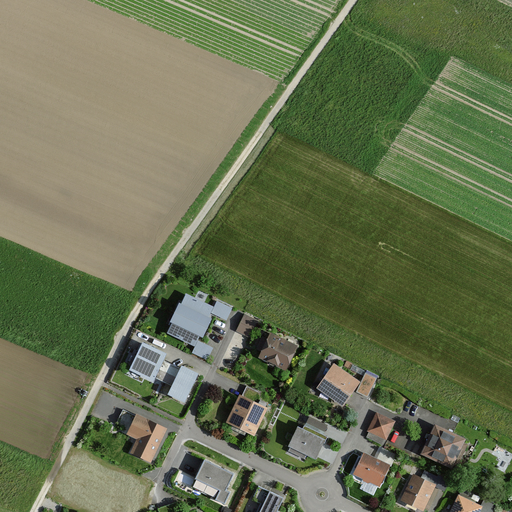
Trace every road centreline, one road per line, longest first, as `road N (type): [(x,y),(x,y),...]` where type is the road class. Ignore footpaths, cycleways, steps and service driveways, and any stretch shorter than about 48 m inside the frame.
road 1 (track): [(354,0),(129,321),(33,511)]
road 2 (residential): [(308,489),(184,427)]
